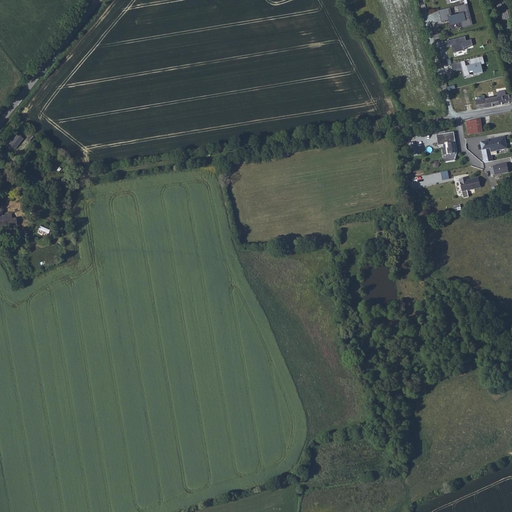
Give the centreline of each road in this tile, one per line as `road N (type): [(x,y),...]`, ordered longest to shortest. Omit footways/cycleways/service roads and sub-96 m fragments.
road 1 (track): [(0,151),(43,182),(453,117)]
road 2 (unclassified): [(0,123),(98,0)]
